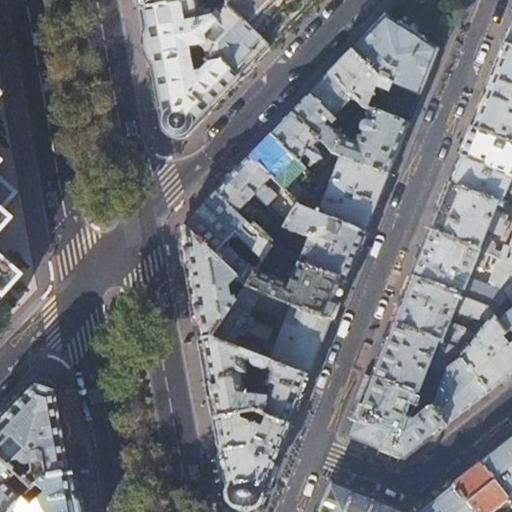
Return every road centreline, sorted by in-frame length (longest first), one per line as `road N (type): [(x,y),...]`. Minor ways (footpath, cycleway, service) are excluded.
road 1 (residential): [(311,446),(492,0)]
road 2 (residential): [(353,0),(139,224)]
road 3 (secondary): [(26,0),(81,289)]
road 4 (secondary): [(192,511),(139,224)]
road 5 (residential): [(311,446),(408,485),(511,403)]
road 6 (secondary): [(139,224),(97,0)]
road 7 (secondary): [(81,289),(119,511)]
